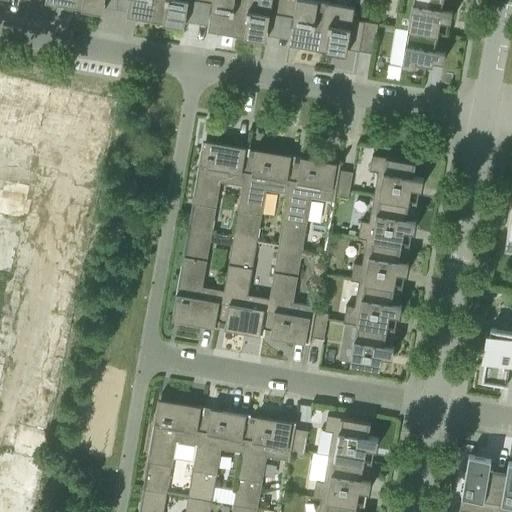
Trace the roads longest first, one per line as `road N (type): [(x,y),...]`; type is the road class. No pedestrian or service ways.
road 1 (residential): [(442,411),(494,113)]
road 2 (residential): [(494,113),(196,65)]
road 3 (residential): [(442,411),(146,357)]
road 4 (residential): [(146,357),(196,65)]
road 5 (residential): [(196,65),(0,30)]
road 6 (residential): [(119,511),(146,357)]
